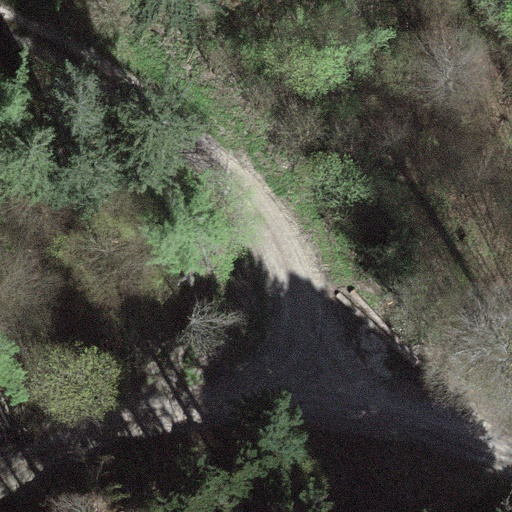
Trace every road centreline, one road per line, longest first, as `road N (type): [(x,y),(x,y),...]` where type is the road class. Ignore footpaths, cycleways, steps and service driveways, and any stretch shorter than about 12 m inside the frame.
road 1 (track): [(0,477),(56,445),(189,402),(307,392),(435,417),(511,456)]
road 2 (track): [(0,10),(132,78),(228,169),(291,255),(311,309),(307,392)]
